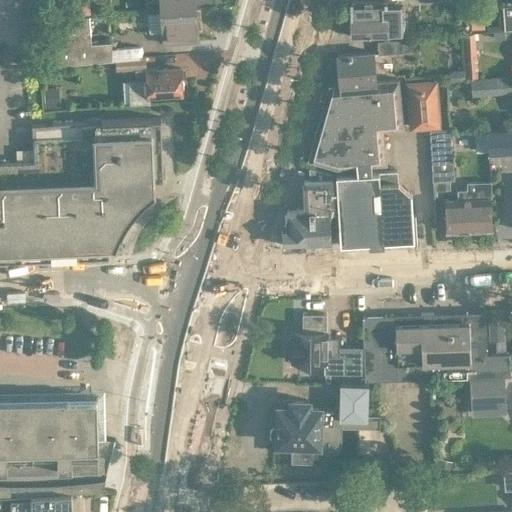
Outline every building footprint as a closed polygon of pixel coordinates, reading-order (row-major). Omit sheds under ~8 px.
[(73,0),(74,11),(89,10),(88,0),(73,0)] [(195,6),(194,0),(144,0),(145,10),(147,10),(147,9),(195,6)] [(363,39),(367,35),(400,35),(400,17),(399,1),(384,2),(384,0),(349,0),(350,16),(346,19),(346,33),(355,39),(363,39)] [(511,0),(500,1),(501,26),(511,25),(511,0)] [(197,39),(195,6),(147,9),(147,10),(148,29),(161,28),(162,41),(197,39)] [(468,9),(469,27),(483,26),(482,8),(468,9)] [(87,11),(66,13),(51,60),(110,55),(109,38),(89,39),(87,11)] [(462,31),(464,74),(476,74),(474,30),(462,31)] [(404,35),(376,38),(377,51),(405,49),(404,35)] [(336,52),(339,81),(374,78),(372,49),(336,52)] [(137,55),(114,57),(115,67),(145,65),(144,55),(137,55)] [(157,68),(157,66),(124,68),(126,102),(148,100),(148,94),(180,91),(179,67),(157,68)] [(449,79),(462,78),(462,67),(448,68),(449,79)] [(489,74),(468,76),(470,93),(491,91),(489,74)] [(336,166),(385,162),(383,127),(401,125),(397,76),(374,78),(339,81),(332,81),(310,158),(336,166)] [(433,77),(407,79),(408,90),(410,124),(436,122),(433,88),(433,77)] [(43,106),(59,105),(58,84),(42,85),(43,106)] [(153,187),(152,187),(152,175),(162,174),(160,114),(100,117),(30,122),(32,157),(0,158),(0,255),(108,251),(107,241),(113,241),(113,242),(115,242),(120,229),(121,227),(126,218),(127,216),(133,207),(135,205),(142,198),(144,196),(154,188),(153,187)] [(511,147),(511,124),(485,126),(486,149),(511,147)] [(449,128),(429,129),(433,180),(452,179),(449,128)] [(308,177),(302,178),(303,207),(285,208),(286,223),(282,223),(282,228),(279,230),(279,237),(282,237),(282,243),(329,240),(328,207),(332,207),(331,191),(330,172),(307,167),(308,177)] [(338,240),(383,237),(412,236),(409,189),(396,179),(396,168),(334,171),(338,240)] [(456,187),(457,196),(444,197),(446,228),(467,227),(489,226),(487,194),(487,180),(463,181),(464,187),(456,187)] [(483,308),(383,312),(361,313),(363,378),(508,373),(507,351),(484,351),(483,308)] [(291,343),(288,343),(288,357),(291,357),(291,359),(324,359),(324,369),(328,369),(359,369),(359,345),(337,345),(337,334),(325,334),(325,329),(321,329),(321,326),(325,326),(325,311),(301,311),(301,326),(305,326),(305,329),(291,329),(291,331),(291,343)] [(502,317),(487,317),(488,336),(503,335),(502,317)] [(501,373),(469,375),(471,407),(503,405),(501,373)] [(331,421),(331,416),(367,417),(368,380),(335,379),(334,405),(331,405),(306,404),(307,398),(289,397),(289,404),(276,403),(275,440),(291,440),(290,454),(310,454),(310,441),(317,441),(318,420),(331,421)] [(113,436),(111,446),(96,442),(95,396),(93,396),(93,397),(68,397),(68,396),(61,396),(61,397),(33,398),(33,397),(26,397),(26,398),(0,398),(0,467),(5,467),(5,472),(58,471),(58,466),(69,466),(69,471),(97,470),(105,470),(104,470),(106,471),(114,436),(113,436)] [(450,458),(437,455),(434,467),(447,471),(450,458)] [(511,484),(511,467),(503,468),(504,485),(511,484)] [(425,511),(423,474),(415,475),(418,511),(425,511)] [(0,494),(70,491),(101,489),(104,477),(85,480),(68,482),(52,483),(40,483),(26,483),(13,483),(0,483),(0,494)] [(0,494),(0,511),(70,511),(70,491),(0,494)]
